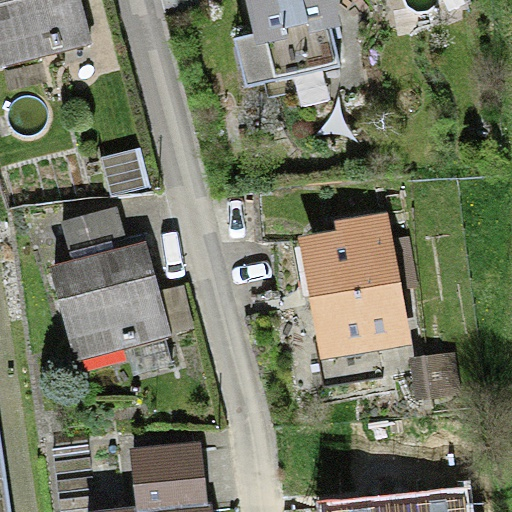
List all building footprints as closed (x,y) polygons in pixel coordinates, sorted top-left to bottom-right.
[(76,0),(0,0),(0,80),(92,55),(76,0)] [(244,0),(257,55),(339,36),(330,0),(244,0)] [(315,188),(263,188),(262,236),(314,237),(315,188)] [(137,231),(39,259),(67,358),(183,325),(172,284),(154,289),(137,231)] [(388,238),(293,256),(317,376),(411,358),(388,238)] [(136,511),(213,511),(208,456),(132,464),(136,511)]
